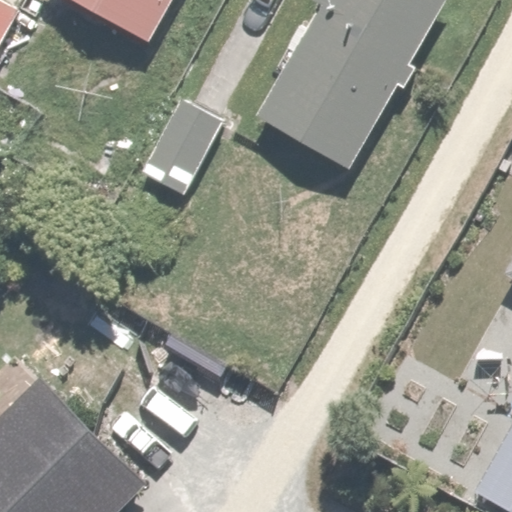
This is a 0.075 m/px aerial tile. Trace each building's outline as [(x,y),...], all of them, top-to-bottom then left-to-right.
[(0,0),(0,60),(28,13),(5,0),(0,0)] [(189,0),(71,0),(163,49),(189,0)] [(316,0),(314,5),(320,9),(259,116),(360,173),(457,0),(316,0)] [(231,130),(184,102),(144,170),(190,198),(231,130)] [(511,271),(494,302),(511,312),(511,271)] [(119,511),(148,485),(49,382),(0,428),(0,511),(119,511)] [(511,434),(479,492),(511,510),(511,434)]
